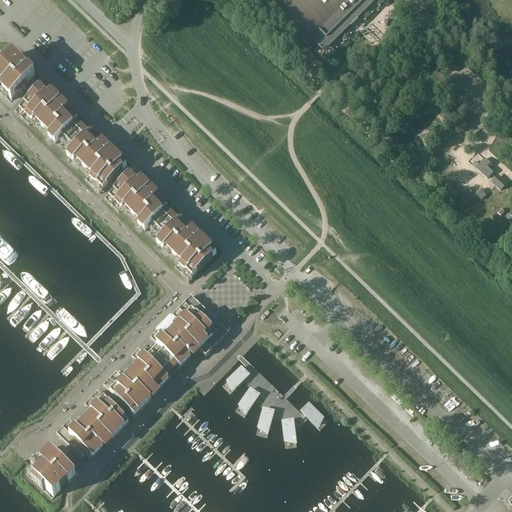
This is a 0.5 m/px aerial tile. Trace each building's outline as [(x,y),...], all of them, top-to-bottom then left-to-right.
[(261,0),(312,50),(312,49),(317,44),(323,50),(326,53),(351,28),(361,18),(380,0),(261,0)] [(47,18),(52,9),(47,6),(41,15),(47,18)] [(59,21),(57,28),(63,31),(65,23),(59,21)] [(72,56),(78,49),(73,46),(68,53),(72,56)] [(78,60),(82,53),(77,51),(73,58),(78,60)] [(35,77),(28,70),(21,77),(19,76),(25,69),(21,65),(15,72),(13,70),(20,63),(12,56),(4,65),(2,63),(0,64),(0,91),(1,91),(12,101),(16,97),(18,99),(28,88),(26,86),(35,77)] [(50,135),(48,137),(55,144),(62,137),(68,143),(82,129),(76,123),(78,121),(67,110),(60,117),(59,115),(65,109),(61,105),(54,111),(53,109),(60,102),(43,85),(19,109),(33,122),(35,120),(50,135)] [(155,104),(149,109),(153,113),(159,109),(155,104)] [(88,134),(82,129),(68,143),(74,149),(67,156),(74,163),(76,161),(92,176),(90,178),(103,191),(127,167),(110,150),(102,157),(100,156),(106,149),(102,145),(96,152),(94,150),(101,143),(90,132),(88,134)] [(479,166),(476,163),(473,166),(487,180),(493,174),(487,168),(490,165),(485,159),(479,166)] [(145,232),(152,225),(158,231),(172,216),(166,211),(168,209),(157,198),(150,204),(149,202),(155,196),(151,192),(144,198),(143,197),(150,189),(133,172),(109,197),(122,210),(124,208),(140,223),(138,225),(145,232)] [(507,184),(502,180),(500,182),(496,178),(491,183),(500,191),(507,184)] [(193,192),(186,200),(193,206),(200,198),(193,192)] [(487,197),(482,192),(477,197),(482,202),(487,197)] [(473,200),(467,194),(461,200),(468,205),(473,200)] [(157,243),(164,250),(166,248),(181,263),(179,265),(193,279),(217,254),(199,237),(192,245),(190,243),(196,237),(192,233),(186,239),(184,237),(191,231),(179,220),(177,222),(172,216),(158,231),(163,236),(157,243)] [(215,286),(209,292),(220,304),(225,299),(238,312),(251,300),(255,305),(268,293),(239,262),(227,273),(224,270),(212,282),(215,286)] [(158,395),(151,389),(153,387),(158,392),(171,378),(165,373),(172,366),(178,371),(191,358),(186,353),(188,351),(195,358),(199,354),(192,347),(194,345),(206,358),(229,334),(216,322),(219,319),(213,313),(210,316),(191,297),(172,317),(179,324),(164,339),(157,332),(150,340),(157,346),(145,358),(139,351),(132,359),(138,365),(123,380),(117,374),(104,388),(135,418),(152,400),(146,395),(147,393),(154,400),(158,395)] [(220,411),(255,381),(236,363),(216,384),(206,394),(220,411)] [(255,381),(220,411),(244,440),(265,391),(255,381)] [(274,456),(276,402),(265,391),(244,440),(274,456)] [(98,393),(85,407),(91,413),(76,429),(70,422),(57,436),(81,459),(85,455),(89,459),(91,457),(93,459),(103,448),(98,443),(100,441),(107,448),(111,444),(104,437),(106,435),(112,441),(129,424),(98,393)] [(311,399),(293,418),(310,452),(335,425),(311,399)] [(310,452),(293,418),(276,402),(274,456),(310,452)] [(22,440),(28,446),(34,441),(28,434),(22,440)] [(362,440),(343,459),(386,501),(404,482),(362,440)] [(78,475),(52,449),(32,469),(38,475),(32,481),(43,492),(45,490),(54,498),(61,491),(54,484),(56,483),(62,489),(66,485),(60,478),(62,477),(69,484),(78,475)] [(343,459),(325,478),(359,511),(375,511),(386,501),(343,459)] [(359,511),(325,478),(306,497),(321,511),(359,511)] [(435,511),(404,482),(386,501),(397,511),(435,511)] [(321,511),(306,497),(291,511),(321,511)] [(397,511),(386,501),(375,511),(397,511)]
